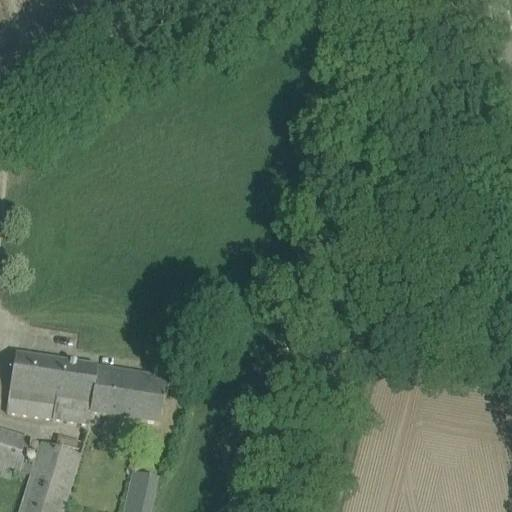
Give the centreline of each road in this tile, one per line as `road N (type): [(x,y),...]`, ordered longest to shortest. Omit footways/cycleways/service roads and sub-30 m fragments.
road 1 (track): [(286,511),(410,0)]
road 2 (unclassified): [(0,126),(275,0)]
